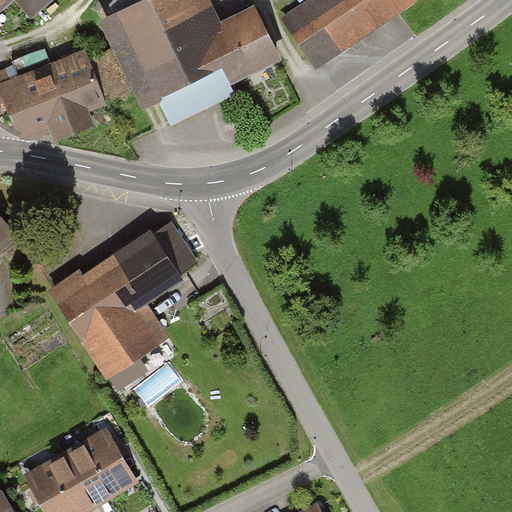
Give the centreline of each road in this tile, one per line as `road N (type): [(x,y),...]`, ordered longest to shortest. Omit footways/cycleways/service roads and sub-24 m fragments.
road 1 (tertiary): [(207,184),(291,153),(505,0)]
road 2 (residential): [(337,458),(228,262),(207,184)]
road 3 (tertiary): [(0,151),(207,184)]
road 4 (residential): [(337,458),(226,511)]
